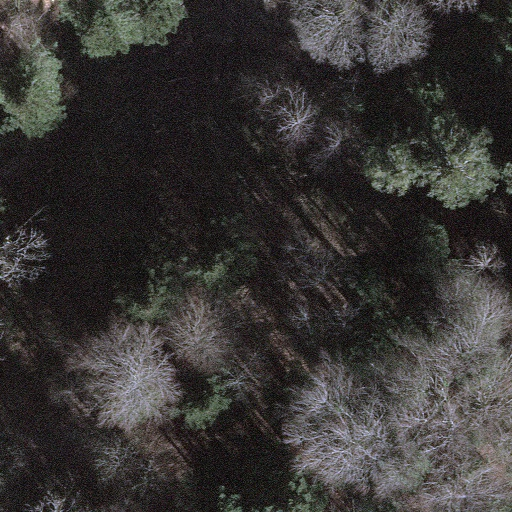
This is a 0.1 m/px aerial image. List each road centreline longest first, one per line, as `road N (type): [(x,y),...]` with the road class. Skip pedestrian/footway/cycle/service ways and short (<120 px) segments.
road 1 (track): [(203,21),(209,73),(248,118),(316,151),(511,160)]
road 2 (track): [(426,0),(386,28),(332,35),(288,28),(245,0)]
